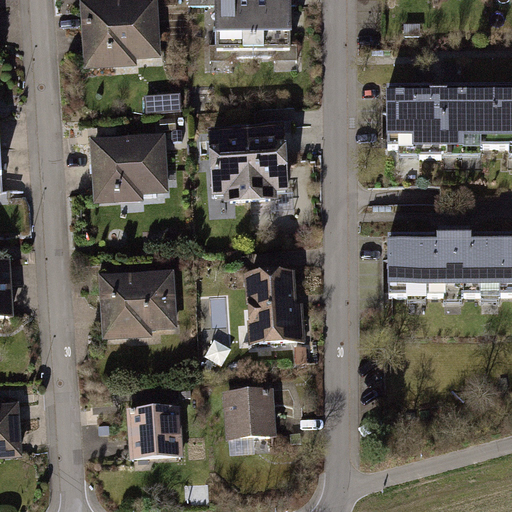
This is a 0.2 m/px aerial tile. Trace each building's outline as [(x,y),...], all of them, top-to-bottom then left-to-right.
[(155,6),(79,10),(82,75),(158,71),(155,6)] [(253,7),(206,7),(207,65),(254,64),(254,52),(253,7)] [(253,7),(254,52),(290,51),(289,7),(253,7)] [(421,27),(403,28),(403,43),(421,42),(421,27)] [(511,93),(496,94),(497,161),(511,161),(511,93)] [(496,94),(385,96),(386,163),(497,161),(496,94)] [(282,138),(240,141),(244,208),(285,206),(282,138)] [(240,141),(205,142),(208,210),(244,208),(240,141)] [(162,144),(85,147),(87,211),(164,209),(162,144)] [(511,193),(502,194),(502,211),(511,210),(511,193)] [(511,244),(387,243),(386,313),(511,313),(511,244)] [(14,271),(0,271),(0,330),(17,330),(14,271)] [(171,283),(97,285),(99,350),(173,347),(171,283)] [(295,283),(243,286),(248,354),(299,350),(295,283)] [(231,356),(216,346),(205,363),(220,373),(231,356)] [(275,400),(222,403),(225,452),(278,448),(275,400)] [(24,412),(0,413),(0,466),(26,465),(24,412)] [(180,417),(125,421),(128,473),(183,470),(180,417)]
